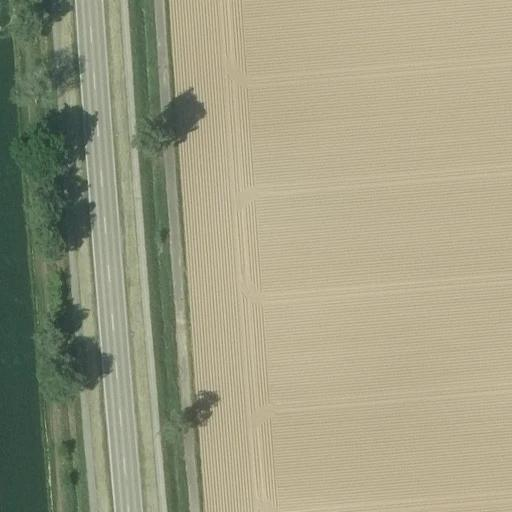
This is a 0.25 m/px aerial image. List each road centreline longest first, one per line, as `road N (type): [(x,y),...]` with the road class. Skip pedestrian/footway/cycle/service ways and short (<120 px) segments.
road 1 (track): [(60,511),(20,0)]
road 2 (primary): [(127,511),(88,0)]
road 3 (track): [(162,0),(200,511)]
